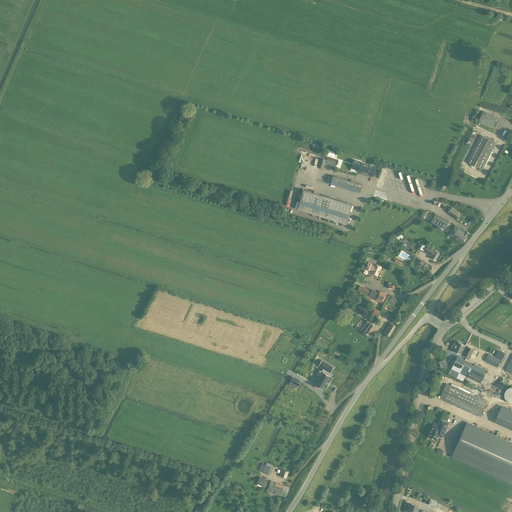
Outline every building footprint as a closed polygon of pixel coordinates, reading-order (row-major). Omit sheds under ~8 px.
[(482,112),(478,123),(492,129),(496,118),(482,112)] [(482,170),(496,143),(481,135),(467,162),(482,170)] [(323,169),(326,160),(320,159),(317,167),(323,169)] [(351,167),(358,169),(358,171),(372,176),(375,167),(360,162),(361,162),(354,160),(351,167)] [(409,190),(404,172),(400,173),(400,171),(397,172),(396,170),(393,171),(398,188),(402,187),(403,189),(406,188),(407,191),(409,190)] [(421,192),(416,176),(413,177),(412,175),(409,176),(414,192),(418,191),(418,192),(421,192)] [(350,181),(333,176),(332,177),(331,182),(330,183),(359,192),(361,185),(354,182),(355,181),(351,180),(350,181)] [(348,216),(349,216),(350,213),(349,212),(351,205),(303,190),(297,209),(346,224),(348,216)] [(457,219),(461,214),(452,207),(448,212),(457,219)] [(437,213),(432,221),(445,229),(450,220),(437,213)] [(457,241),(463,232),(453,224),(453,225),(453,226),(447,234),(457,241)] [(465,234),(463,232),(457,241),(462,244),(468,237),(465,234)] [(440,253),(427,246),(422,244),(420,249),(432,255),(430,258),(436,260),(440,253)] [(417,265),(419,266),(418,269),(424,272),(425,270),(426,270),(429,264),(421,259),(420,259),(418,258),(416,262),(418,264),(417,265)] [(370,272),(377,275),(381,266),(374,263),(374,265),(368,262),(365,268),(367,269),(367,270),(368,270),(369,270),(371,271),(370,272)] [(367,295),(370,290),(359,285),(357,290),(367,295)] [(383,300),(385,296),(383,296),(385,293),(380,291),(376,299),(382,302),(383,300)] [(377,317),(380,311),(375,308),(372,314),(377,317)] [(369,336),(376,327),(369,322),(363,331),(369,336)] [(389,337),(396,327),(390,323),(383,333),(389,337)] [(458,342),(454,351),(461,354),(465,345),(458,342)] [(465,347),(463,350),(465,351),(463,356),(470,359),(474,350),(468,347),(467,348),(465,347)] [(501,360),(488,354),(485,361),(497,367),(501,360)] [(458,356),(452,369),(466,376),(472,363),(458,356)] [(322,389),(330,376),(328,375),(333,367),(321,360),(318,365),(323,368),(321,371),(320,370),(317,375),(319,376),(314,384),(322,389)] [(467,377),(480,383),(487,370),(474,364),(467,377)] [(291,382),(298,386),(300,382),(293,377),(291,382)] [(440,398),(481,416),(487,402),(446,384),(440,398)] [(501,408),(495,422),(503,425),(509,412),(501,408)] [(434,424),(429,437),(437,441),(441,432),(444,434),(448,423),(441,420),(439,424),(439,425),(439,426),(434,424)] [(452,456),(511,482),(511,443),(467,423),(463,433),(458,431),(452,444),(457,446),(452,456)] [(264,472),(270,474),(272,468),(266,466),(264,472)] [(286,478),(288,472),(282,470),(280,476),(286,478)] [(265,486),(267,481),(259,478),(257,484),(265,486)] [(267,490),(285,497),(289,488),(271,481),(267,490)] [(428,498),(426,503),(436,507),(438,501),(428,498)]
